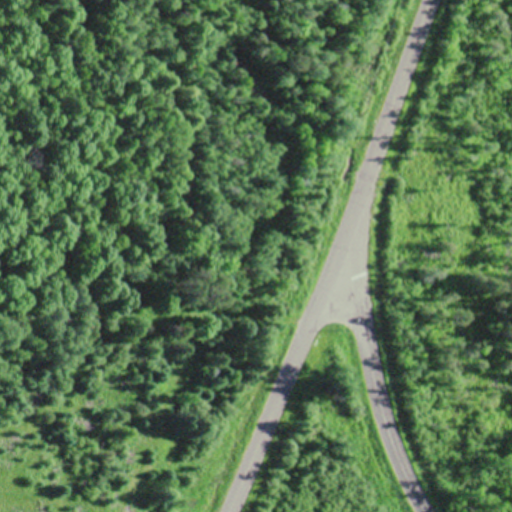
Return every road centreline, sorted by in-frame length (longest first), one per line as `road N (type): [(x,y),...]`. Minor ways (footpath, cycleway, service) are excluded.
road 1 (tertiary): [(429,0),(336,265),(233,511)]
road 2 (residential): [(336,265),(353,283),(388,427),(430,511)]
